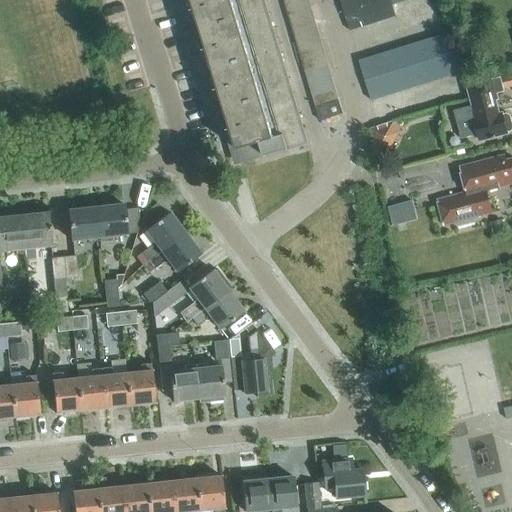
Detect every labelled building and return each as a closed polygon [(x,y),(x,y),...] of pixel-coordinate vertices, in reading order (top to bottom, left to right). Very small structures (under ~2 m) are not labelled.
[(308,143),(264,0),(192,0),(237,149),(260,142),(264,155),(284,149),(284,150),(308,143)] [(311,7),(308,0),(292,0),(284,2),(288,14),(311,7)] [(355,7),(353,0),(340,0),(344,10),(355,7)] [(384,20),(378,0),(377,0),(367,3),(373,23),(384,20)] [(396,16),(392,5),(391,0),(378,0),(384,20),(396,16)] [(373,23),(367,3),(355,7),(361,27),(373,23)] [(314,19),(311,7),(288,14),(291,25),(314,19)] [(361,27),(355,7),(344,10),(350,30),(361,27)] [(318,30),(314,19),(291,25),(295,37),(318,30)] [(321,42),(318,30),(295,37),(298,48),(321,42)] [(451,32),(439,36),(445,55),(457,52),(451,32)] [(445,55),(439,36),(428,39),(434,59),(445,55)] [(434,59),(428,39),(416,43),(422,62),(434,59)] [(325,53),(321,42),(298,48),(302,60),(325,53)] [(422,62),(416,43),(405,46),(411,66),(422,62)] [(411,66),(405,46),(393,50),(399,69),(411,66)] [(399,69),(393,50),(382,53),(388,73),(399,69)] [(463,72),(457,52),(445,55),(451,75),(463,72)] [(328,65),(325,53),(302,60),(305,71),(328,65)] [(388,73),(382,53),(371,57),(377,77),(388,73)] [(451,75),(445,55),(434,59),(440,79),(451,75)] [(377,77),(371,57),(359,60),(365,80),(377,77)] [(440,79),(434,59),(422,62),(428,82),(440,79)] [(428,82),(422,62),(411,66),(417,86),(428,82)] [(332,76),(328,65),(305,71),(309,83),(332,76)] [(417,86),(411,66),(399,69),(406,89),(417,86)] [(406,89),(399,69),(388,73),(394,93),(406,89)] [(394,93),(388,73),(377,77),(383,96),(394,93)] [(335,88),(332,76),(309,83),(312,94),(335,88)] [(383,96),(377,77),(365,80),(371,100),(383,96)] [(479,140),(508,132),(503,114),(500,114),(496,100),(499,99),(494,79),(470,85),(473,97),(487,94),(488,101),(474,104),(474,105),(454,110),(461,137),(477,133),(479,140)] [(339,99),(335,88),(312,94),(316,106),(339,99)] [(343,113),(339,99),(316,106),(320,120),(343,113)] [(390,151),(397,136),(393,122),(371,129),(379,154),(390,151)] [(492,212),(486,190),(511,183),(511,158),(499,162),(499,161),(493,163),(492,158),(459,167),(466,192),(437,200),(444,225),(492,212)] [(388,207),(393,225),(417,219),(412,201),(388,207)] [(124,204),(96,207),(100,240),(111,239),(111,235),(127,233),(124,204)] [(100,240),(96,207),(68,210),(71,239),(88,237),(88,241),(100,240)] [(48,212),(21,215),(24,248),(52,245),(48,212)] [(148,260),(185,233),(169,212),(145,230),(158,247),(155,249),(152,245),(142,252),(148,260)] [(0,250),(24,248),(21,215),(0,217),(0,250)] [(501,220),(492,222),(494,233),(503,231),(501,220)] [(200,254),(185,233),(148,260),(154,268),(164,261),(161,257),(164,254),(177,271),(200,254)] [(77,276),(75,255),(63,256),(65,277),(77,276)] [(65,277),(63,256),(51,258),(55,298),(67,296),(65,277)] [(191,317),(228,290),(212,269),(188,287),(201,304),(198,306),(195,302),(185,309),(191,317)] [(119,306),(116,279),(103,280),(106,307),(119,306)] [(153,303),(153,302),(167,291),(159,281),(148,290),(149,302),(151,302),(151,303),(153,303)] [(153,317),(187,291),(180,281),(167,291),(153,302),(153,303),(151,303),(153,317)] [(243,311),(228,290),(191,317),(197,326),(207,318),(204,314),(207,312),(219,329),(243,311)] [(136,323),(135,310),(120,311),(121,325),(136,323)] [(121,325),(120,311),(105,312),(106,326),(121,325)] [(87,328),(86,314),(71,316),(72,330),(87,328)] [(72,330),(71,316),(56,318),(57,331),(72,330)] [(19,335),(18,322),(4,323),(6,337),(19,335)] [(230,356),(230,358),(229,358),(234,391),(243,390),(244,394),(256,392),(257,397),(272,396),(267,357),(274,353),(257,329),(247,336),(249,360),(241,361),(240,356),(230,356)] [(155,334),(156,347),(169,346),(179,345),(178,332),(155,334)] [(229,358),(230,358),(230,356),(228,339),(213,341),(215,359),(229,358)] [(9,344),(11,359),(23,358),(21,343),(9,344)] [(198,398),(195,368),(172,371),(169,346),(156,347),(159,365),(161,391),(171,390),(172,401),(198,398)] [(141,371),(126,373),(130,405),(155,402),(151,363),(140,364),(141,371)] [(221,366),(195,368),(198,398),(224,395),(221,366)] [(130,405),(126,373),(112,374),(111,367),(101,368),(105,407),(130,405)] [(105,407),(101,368),(91,369),(92,376),(77,378),(80,410),(105,407)] [(80,410),(77,378),(63,379),(62,372),(51,373),(55,413),(80,410)] [(25,383),(11,385),(14,417),(39,414),(35,375),(24,376),(25,383)] [(0,418),(14,417),(11,385),(0,385),(0,418)] [(361,469),(353,470),(351,456),(321,460),(324,487),(334,486),(335,497),(364,494),(361,469)] [(224,511),(220,475),(195,477),(199,510),(213,508),(213,511),(224,511)] [(293,476),(267,479),(270,511),(280,511),(280,507),(296,506),(293,476)] [(199,510),(195,477),(171,480),(173,511),(184,511),(199,510)] [(270,511),(267,479),(241,481),(244,511),(260,509),(260,511),(270,511)] [(173,511),(171,480),(146,483),(149,511),(173,511)] [(321,508),(318,482),(304,483),(306,510),(321,508)] [(149,511),(146,483),(122,485),(124,511),(149,511)] [(124,511),(122,485),(97,488),(99,511),(124,511)] [(99,511),(97,488),(72,490),(74,511),(99,511)] [(58,511),(56,492),(31,495),(32,511),(58,511)] [(32,511),(31,495),(6,497),(7,511),(32,511)]
